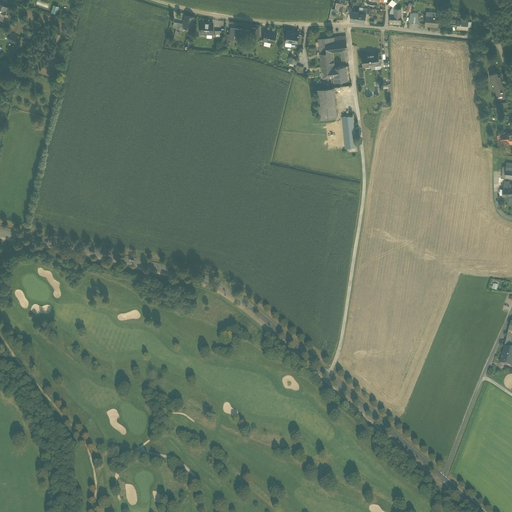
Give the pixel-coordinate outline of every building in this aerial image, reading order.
[(349,0),(336,0),(337,1),(336,3),(335,9),(334,14),(340,15),(341,10),(345,11),(346,7),(347,2),(349,3),(349,0)] [(389,24),(400,25),(401,9),(395,9),(395,7),(393,7),(392,8),(390,11),(390,12),(389,12),(390,12),(389,24)] [(350,20),(364,22),(366,14),(359,13),(352,12),(350,20)] [(409,22),(419,23),(420,13),(411,12),(409,22)] [(183,27),(191,28),(193,17),(185,15),(184,24),(183,27)] [(425,25),(438,26),(439,19),(439,16),(426,15),(425,25)] [(457,28),(468,29),(468,26),(468,21),(458,20),(457,28)] [(184,24),(177,22),(175,30),(174,35),(181,36),(183,27),(184,24)] [(200,33),(212,34),(213,23),(201,22),(200,33)] [(233,39),(238,40),(239,29),(231,28),(230,34),(229,39),(233,39)] [(251,28),(249,45),(253,45),(254,41),(258,41),(259,35),(257,35),(258,31),(258,28),(251,28)] [(263,41),(273,44),(276,33),(265,30),(263,41)] [(291,43),(295,44),(295,43),(296,43),(297,34),(298,33),(287,31),(285,41),(291,42),(291,43)] [(31,34),(26,32),(23,38),(27,41),(31,34)] [(327,52),(326,42),(325,38),(318,39),(323,78),(325,78),(334,77),(333,68),(331,52),(327,52)] [(27,42),(22,40),(19,46),(23,49),(27,42)] [(326,42),(327,52),(331,52),(341,51),(347,50),(346,40),(334,41),(326,42)] [(380,65),(379,62),(379,58),(378,53),(362,55),(363,65),(375,64),(375,66),(380,65)] [(346,66),(333,68),(334,77),(334,81),(348,80),(346,66)] [(493,83),(497,96),(505,94),(504,90),(500,76),(498,77),(497,72),(489,74),(492,83),(493,83)] [(317,89),(320,119),(337,117),(334,87),(317,89)] [(343,117),(346,148),(356,147),(352,116),(343,117)] [(511,134),(498,135),(498,144),(511,143),(511,134)] [(510,195),(510,202),(511,201),(511,187),(504,187),(503,195),(510,195)] [(500,365),(511,368),(511,350),(504,348),(500,365)]
